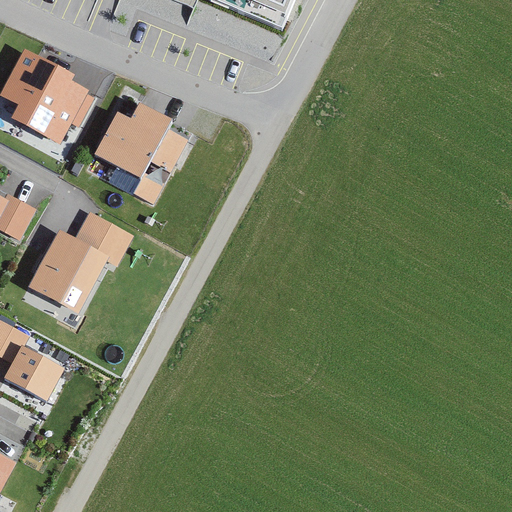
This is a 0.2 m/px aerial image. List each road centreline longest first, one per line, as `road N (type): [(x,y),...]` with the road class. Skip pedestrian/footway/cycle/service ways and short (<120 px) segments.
road 1 (unclassified): [(279,121),(68,511)]
road 2 (residential): [(0,6),(279,121)]
road 3 (unclassified): [(342,0),(279,121)]
